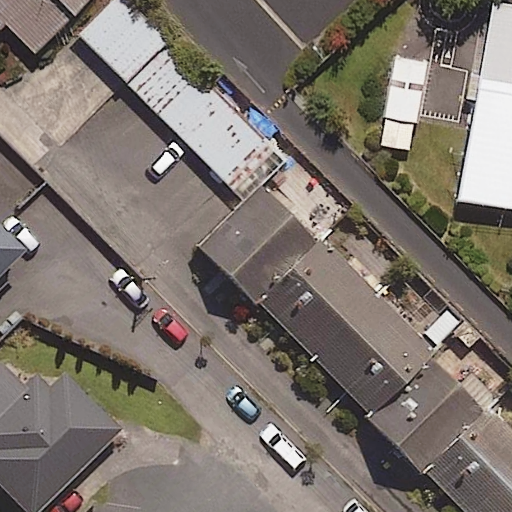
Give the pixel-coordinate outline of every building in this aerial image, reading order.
[(0,0),(0,24),(31,56),(87,0),(0,0)] [(161,39),(119,0),(108,0),(75,35),(123,80),(161,39)] [(511,4),(494,2),(458,199),(511,208),(511,4)] [(277,160),(167,50),(128,88),(239,198),(277,160)] [(428,60),(396,54),(379,145),(412,151),(428,60)] [(424,347),(280,210),(221,272),(366,409),(424,347)] [(28,384),(0,355),(0,481),(29,511),(30,511),(116,427),(52,361),(28,384)] [(511,511),(511,442),(428,361),(369,423),(461,511),(511,511)]
